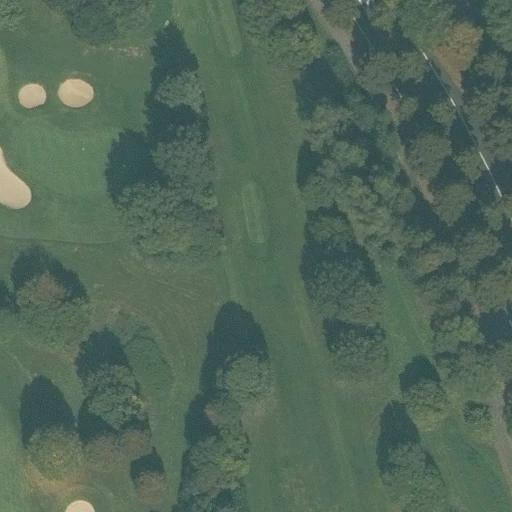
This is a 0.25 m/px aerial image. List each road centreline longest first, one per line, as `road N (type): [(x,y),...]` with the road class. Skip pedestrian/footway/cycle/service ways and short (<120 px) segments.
road 1 (tertiary): [(363,0),(484,206),(511,269)]
road 2 (track): [(468,348),(511,478)]
